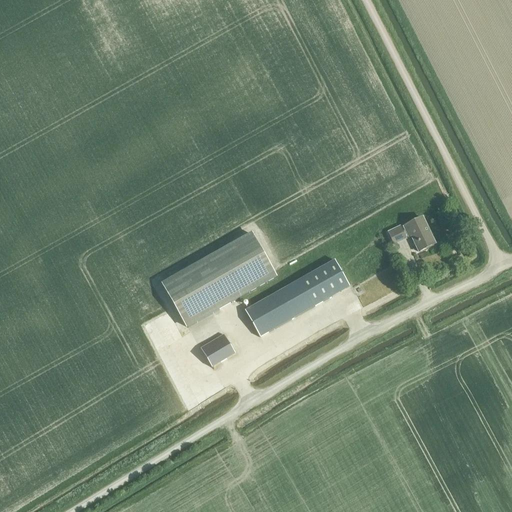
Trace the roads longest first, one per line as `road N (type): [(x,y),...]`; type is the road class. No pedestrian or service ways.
road 1 (unclassified): [(72,511),(319,360),(501,263)]
road 2 (unclassified): [(501,263),(365,0)]
